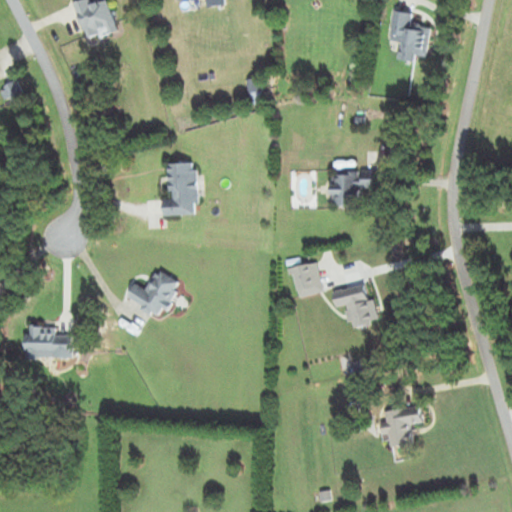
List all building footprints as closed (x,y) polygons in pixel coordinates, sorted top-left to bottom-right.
[(109,0),(92,5),(90,0),(85,0),(76,3),(88,41),(118,31),(109,0)] [(179,0),(180,1),(187,0),(207,0),(208,8),(226,6),(225,0),(179,0)] [(392,41),(403,43),(401,60),(417,62),(417,56),(428,58),(432,29),(413,26),(414,14),(396,12),(392,41)] [(2,90),(12,107),(27,99),(17,82),(2,90)] [(166,217),(200,215),(197,163),(170,165),(172,200),(165,200),(166,217)] [(362,206),(362,189),(382,188),(382,171),(333,172),(334,206),(362,206)] [(300,298),(325,291),(317,262),(291,270),(300,298)] [(129,298),(161,318),(182,284),(160,271),(147,291),(137,285),(129,298)] [(339,308),(348,306),(353,327),(381,321),(376,300),(370,301),(367,285),(335,291),(339,308)] [(74,358),(74,335),(57,335),(57,327),(28,327),(28,358),(74,358)] [(387,411),(388,422),(382,423),(384,435),(389,434),(392,448),(415,445),(412,425),(425,423),(422,406),(387,411)]
